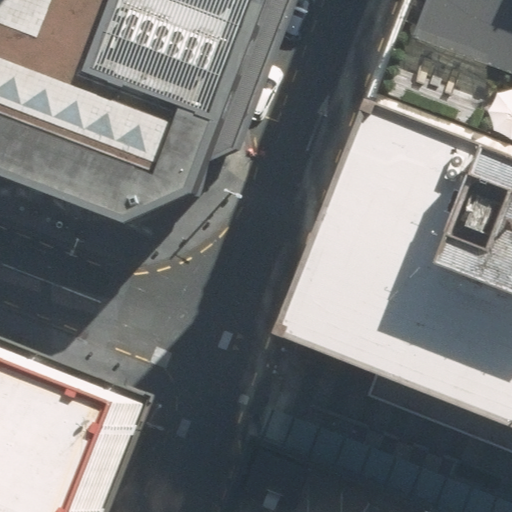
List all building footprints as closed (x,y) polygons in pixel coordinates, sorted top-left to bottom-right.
[(0,0),(0,178),(171,242),(265,0),(0,0)] [(511,0),(429,0),(390,105),(408,112),(511,150),(511,0)] [(511,411),(511,150),(408,112),(317,346),(511,411)] [(111,511),(150,412),(0,354),(0,511),(111,511)] [(438,511),(264,445),(236,511),(438,511)]
